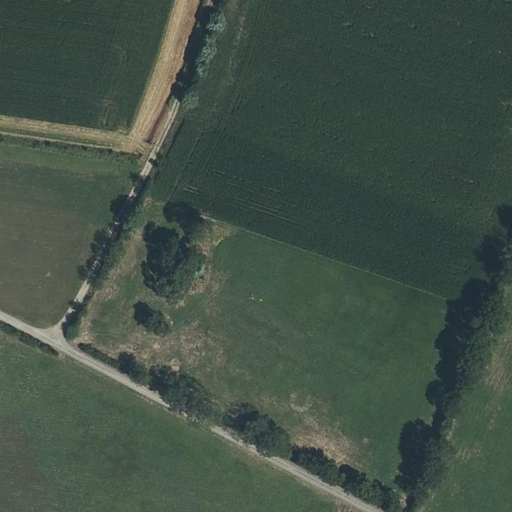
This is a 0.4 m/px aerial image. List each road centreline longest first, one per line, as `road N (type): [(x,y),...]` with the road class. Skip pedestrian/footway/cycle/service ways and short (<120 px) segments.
road 1 (track): [(0,316),(374,511)]
road 2 (track): [(49,339),(81,294),(177,107),(213,0)]
road 3 (track): [(0,123),(135,141),(181,0)]
